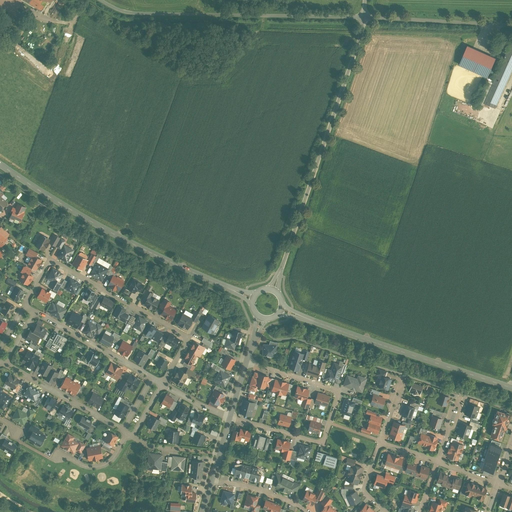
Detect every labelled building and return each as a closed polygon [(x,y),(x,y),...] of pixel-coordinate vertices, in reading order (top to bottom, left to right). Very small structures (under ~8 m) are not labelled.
[(23,0),(41,11),(48,0),(23,0)] [(24,25),(7,14),(2,22),(19,33),(24,25)] [(511,40),(505,56),(484,103),(495,108),(511,70),(511,40)] [(480,51),(468,46),(459,64),(487,77),(496,58),(480,51)] [(25,207),(18,204),(16,209),(23,212),(25,207)] [(16,209),(13,208),(11,211),(13,212),(10,217),(15,219),(15,218),(20,220),(24,213),(23,212),(16,209)] [(9,233),(2,227),(0,229),(0,231),(6,237),(9,233)] [(49,239),(41,235),(36,245),(44,249),(45,246),(46,247),(49,243),(48,242),(49,239)] [(60,238),(55,235),(50,243),(56,246),(60,238)] [(61,238),(57,246),(61,248),(65,241),(61,238)] [(64,245),(58,256),(67,261),(73,250),(64,245)] [(38,253),(30,248),(26,254),(32,257),(33,255),(36,256),(38,253)] [(92,254),(87,262),(91,264),(94,260),(96,257),(92,254)] [(36,256),(33,255),(32,257),(28,264),(36,269),(38,266),(40,263),(42,260),(36,256)] [(78,255),(73,265),(82,269),(87,260),(78,255)] [(108,269),(96,262),(94,266),(90,274),(102,281),(106,273),(108,269)] [(32,270),(24,266),(21,271),(24,273),(24,272),(29,274),(32,270)] [(62,274),(53,269),(48,278),(57,283),(59,279),(62,274)] [(117,273),(111,270),(109,275),(107,277),(111,279),(113,276),(115,276),(117,273)] [(29,274),(24,272),(24,273),(20,279),(28,284),(33,276),(29,274)] [(115,276),(113,276),(111,279),(108,284),(111,286),(116,289),(119,290),(124,282),(123,281),(124,280),(117,277),(117,278),(115,276)] [(13,287),(17,282),(9,278),(6,283),(13,287)] [(80,284),(70,278),(68,282),(65,288),(75,293),(80,284)] [(130,285),(128,289),(132,291),(134,292),(135,291),(138,290),(140,291),(144,285),(140,283),(137,281),(135,280),(133,283),(132,282),(131,283),(130,285)] [(19,301),(24,291),(16,286),(10,296),(19,301)] [(128,289),(125,287),(122,292),(129,296),(132,291),(128,289)] [(45,291),(42,289),(38,297),(39,297),(39,298),(41,299),(43,299),(46,301),(49,296),(51,293),(49,292),(45,290),(45,291)] [(95,293),(88,289),(83,298),(90,302),(95,293)] [(57,293),(50,290),(49,292),(51,293),(49,296),(54,298),(57,293)] [(146,290),(142,298),(146,300),(149,295),(151,296),(152,293),(146,290)] [(146,300),(144,304),(148,306),(147,306),(150,308),(151,307),(154,309),(159,300),(151,296),(149,295),(146,300)] [(114,302),(105,297),(102,302),(101,304),(110,309),(114,302)] [(170,302),(164,299),(160,306),(164,309),(166,305),(168,306),(170,302)] [(15,306),(7,302),(5,305),(3,308),(4,308),(2,312),(10,316),(11,313),(12,313),(14,310),(13,310),(15,306)] [(66,309),(56,304),(55,305),(52,311),(51,313),(61,318),(66,309)] [(119,305),(114,314),(120,318),(124,312),(125,309),(119,305)] [(168,306),(166,305),(164,309),(161,314),(165,315),(164,316),(168,318),(168,317),(171,319),(175,311),(171,309),(171,308),(168,306)] [(201,314),(195,311),(191,318),(193,319),(192,320),(197,322),(201,314)] [(124,312),(120,318),(120,319),(124,321),(128,314),(124,312)] [(73,313),(68,322),(77,327),(82,318),(73,313)] [(191,318),(183,314),(181,317),(180,318),(178,321),(178,322),(178,323),(180,324),(180,325),(185,327),(187,328),(192,320),(193,319),(191,318)] [(132,315),(127,323),(133,326),(136,321),(134,320),(136,318),(132,315)] [(219,320),(209,315),(208,317),(203,325),(204,325),(202,327),(212,333),(216,326),(219,320)] [(147,321),(139,317),(136,322),(136,321),(133,326),(134,327),(134,326),(142,330),(147,321)] [(96,326),(89,322),(83,331),(93,336),(95,333),(98,328),(98,327),(96,326)] [(33,332),(39,336),(42,338),(46,330),(37,325),(33,332)] [(151,326),(146,334),(152,337),(156,329),(151,326)] [(156,329),(152,337),(158,341),(162,332),(156,329)] [(242,332),(234,330),(232,334),(232,333),(231,336),(232,337),(231,339),(231,340),(236,341),(235,343),(236,343),(240,344),(241,338),(240,338),(242,332)] [(35,344),(39,336),(33,332),(31,331),(26,339),(32,342),(35,344)] [(114,336),(113,338),(114,338),(112,341),(116,343),(120,335),(114,332),(112,335),(114,336)] [(113,338),(104,333),(100,341),(109,346),(112,341),(114,338),(113,338)] [(58,334),(52,343),(62,349),(67,340),(58,334)] [(179,339),(170,334),(167,339),(166,342),(174,347),(179,339)] [(167,339),(164,336),(159,344),(164,347),(166,342),(167,339)] [(211,342),(204,337),(201,341),(204,343),(209,346),(211,342)] [(231,339),(227,338),(225,345),(228,346),(228,347),(234,349),(236,343),(235,343),(236,341),(231,340),(231,339)] [(132,347),(124,342),(122,347),(120,346),(118,350),(121,351),(121,352),(124,354),(124,353),(127,355),(131,349),(132,347)] [(202,346),(195,342),(194,345),(193,344),(193,345),(194,345),(192,348),(192,347),(191,348),(192,348),(191,350),(197,354),(200,356),(205,348),(205,347),(202,346)] [(269,344),(263,344),(262,356),(276,356),(276,346),(277,345),(269,344)] [(230,352),(222,347),(220,352),(227,355),(228,356),(230,352)] [(151,349),(148,355),(147,356),(151,359),(155,351),(151,349)] [(38,350),(37,350),(34,354),(39,357),(38,358),(41,360),(44,354),(38,350)] [(190,350),(189,353),(188,353),(186,357),(184,360),(185,361),(191,364),(193,361),(194,362),(196,359),(195,358),(197,354),(191,350),(190,350)] [(34,354),(28,351),(24,358),(28,361),(26,364),(32,368),(34,364),(35,365),(38,358),(39,357),(34,354)] [(148,355),(140,351),(135,360),(143,364),(147,356),(148,355)] [(167,355),(159,351),(157,355),(160,357),(161,357),(165,359),(167,355)] [(303,354),(295,351),(294,355),(292,355),(290,363),(291,363),(290,367),(298,370),(302,359),(303,354)] [(101,357),(93,353),(89,361),(88,362),(91,363),(95,366),(96,366),(101,357)] [(228,356),(227,355),(222,364),(230,369),(235,360),(228,356)] [(165,359),(161,357),(160,357),(156,365),(164,369),(168,361),(165,359)] [(326,363),(319,360),(317,366),(320,367),(319,369),(324,371),(326,363)] [(191,364),(185,361),(183,365),(190,369),(192,364),(191,364)] [(47,375),(51,369),(52,367),(44,362),(41,367),(40,369),(39,371),(47,375)] [(112,376),(117,366),(114,364),(114,365),(111,363),(106,373),(112,376)] [(342,366),(334,363),(332,371),(327,369),(326,372),(325,378),(324,378),(337,382),(340,372),(342,366)] [(317,366),(309,364),(307,373),(317,376),(319,369),(320,367),(317,366)] [(120,368),(117,366),(112,376),(117,379),(118,377),(121,372),(122,369),(120,368)] [(58,373),(51,369),(47,375),(45,378),(53,382),(56,376),(58,373)] [(186,373),(179,369),(177,373),(175,376),(173,380),(182,385),(187,376),(188,374),(186,373)] [(196,373),(188,369),(186,373),(188,374),(187,376),(193,379),(196,373)] [(387,371),(378,369),(376,375),(381,376),(385,377),(387,371)] [(223,372),(220,370),(219,372),(215,380),(225,386),(230,376),(223,372)] [(19,379),(10,374),(5,383),(14,388),(15,388),(17,383),(19,379)] [(260,374),(258,378),(253,376),(250,385),(257,387),(257,385),(264,387),(265,385),(268,377),(260,374)] [(133,376),(130,375),(126,381),(125,383),(128,385),(127,387),(134,391),(137,385),(138,385),(140,382),(139,381),(140,380),(137,378),(133,376)] [(385,377),(381,376),(379,381),(378,384),(378,385),(378,386),(387,389),(388,387),(389,387),(390,384),(389,383),(391,379),(385,377)] [(67,377),(67,378),(66,377),(66,378),(64,382),(61,387),(68,391),(73,381),(70,380),(70,379),(67,377)] [(359,380),(351,377),(348,387),(362,391),(366,379),(361,377),(359,380)] [(126,381),(122,379),(117,387),(125,391),(127,387),(128,385),(125,383),(126,381)] [(278,381),(275,380),(274,384),(273,386),(272,390),(275,391),(275,392),(278,393),(282,381),(278,380),(278,381)] [(76,383),(73,381),(68,391),(75,395),(77,390),(80,385),(79,385),(80,384),(76,383)] [(286,382),(282,381),(278,393),(282,394),(282,393),(285,394),(286,390),(287,388),(288,384),(286,383),(286,382)] [(22,385),(17,383),(15,388),(14,388),(13,390),(17,393),(22,385)] [(422,386),(412,383),(409,391),(412,393),(413,394),(415,395),(416,394),(419,395),(422,386)] [(224,389),(216,384),(213,390),(214,391),(215,390),(221,393),(224,389)] [(29,386),(24,395),(36,401),(41,392),(29,386)] [(305,388),(301,387),(301,388),(298,386),(294,396),(303,399),(306,400),(306,397),(309,390),(305,389),(305,388)] [(2,392),(0,390),(0,402),(1,403),(1,404),(5,406),(5,405),(6,406),(11,397),(2,392)] [(221,393),(215,390),(214,391),(210,399),(219,404),(221,401),(222,401),(224,398),(223,397),(224,395),(221,393)] [(103,399),(93,393),(88,402),(98,407),(103,399)] [(330,396),(318,393),(316,399),(315,402),(327,406),(330,396)] [(448,397),(440,394),(437,402),(446,405),(449,397),(448,397)] [(166,395),(162,402),(169,406),(173,400),(173,399),(166,395)] [(378,396),(373,395),(370,403),(374,404),(373,405),(377,406),(382,407),(385,399),(378,396)] [(49,396),(44,405),(51,410),(52,410),(54,405),(57,401),(49,396)] [(129,402),(122,397),(119,401),(121,402),(127,406),(129,402)] [(311,399),(306,397),(306,400),(303,399),(301,405),(308,407),(309,407),(310,403),(311,399)] [(248,401),(244,400),(243,401),(242,405),(253,408),(254,403),(248,401)] [(352,402),(345,400),(341,412),(351,415),(355,403),(352,402)] [(127,406),(121,402),(119,405),(118,405),(116,409),(117,409),(115,413),(122,417),(124,414),(125,414),(127,410),(126,410),(128,406),(127,406)] [(471,404),(468,403),(467,408),(477,412),(479,407),(477,406),(471,404)] [(189,408),(182,404),(177,411),(176,415),(177,415),(184,419),(187,414),(186,412),(189,408)] [(54,405),(52,410),(51,410),(50,413),(54,415),(58,407),(54,405)] [(70,408),(66,406),(65,406),(63,405),(58,413),(67,418),(68,418),(69,416),(72,411),(70,409),(70,408)] [(253,408),(242,405),(240,412),(251,415),(253,408)] [(410,418),(414,408),(409,406),(405,405),(402,415),(410,418)] [(477,412),(467,408),(465,413),(468,414),(474,416),(475,417),(477,412)] [(27,414),(18,409),(13,418),(24,424),(27,417),(29,415),(27,414)] [(35,412),(29,409),(27,414),(29,415),(27,417),(31,419),(35,412)] [(173,409),(169,417),(175,420),(177,415),(176,415),(177,411),(173,409)] [(442,412),(434,409),(432,416),(433,416),(440,418),(442,412)] [(510,415),(497,411),(493,424),(495,424),(494,427),(493,431),(492,431),(491,436),(501,439),(506,425),(507,425),(510,415)] [(204,415),(195,412),(193,416),(192,421),(201,424),(203,423),(203,421),(202,419),(204,415)] [(291,417),(280,414),(278,423),(289,425),(290,419),(291,417)] [(82,415),(78,423),(87,428),(92,420),(82,415)] [(375,416),(371,415),(369,422),(370,422),(379,425),(381,418),(375,416)] [(158,419),(152,416),(147,425),(155,429),(159,422),(160,420),(158,419)] [(164,418),(160,416),(158,419),(160,420),(159,422),(165,426),(168,420),(167,420),(164,418)] [(440,418),(433,416),(430,425),(439,428),(442,419),(440,418)] [(318,422),(311,420),(308,430),(318,433),(321,423),(318,422)] [(478,424),(470,421),(469,425),(471,426),(470,428),(476,430),(478,424)] [(379,425),(370,422),(369,422),(367,429),(371,430),(377,432),(380,425),(379,425)] [(391,429),(402,432),(404,426),(401,425),(394,422),(391,429)] [(96,426),(91,423),(88,429),(88,428),(86,431),(88,432),(92,434),(96,426)] [(469,425),(462,423),(458,434),(467,437),(470,428),(471,426),(469,425)] [(39,428),(32,424),(29,430),(33,432),(34,429),(38,431),(39,428)] [(243,429),(240,428),(239,431),(237,438),(239,439),(240,439),(240,440),(243,441),(244,440),(248,441),(251,431),(248,430),(243,428),(243,429)] [(33,432),(29,439),(37,443),(37,442),(40,444),(44,437),(41,435),(42,433),(38,431),(34,429),(33,432)] [(402,432),(391,429),(389,435),(399,439),(402,432)] [(177,431),(172,430),(172,432),(169,432),(169,433),(168,434),(167,437),(168,438),(168,441),(177,442),(178,434),(179,431),(177,431)] [(114,434),(110,432),(105,441),(113,445),(113,443),(114,443),(116,441),(115,440),(117,436),(116,434),(115,433),(114,434)] [(202,434),(196,432),(192,441),(202,445),(205,435),(202,434)] [(74,437),(68,434),(62,445),(74,452),(75,449),(78,443),(72,440),(74,437)] [(273,439),(253,434),(252,437),(255,438),(253,444),(267,449),(269,442),(271,443),(273,439)] [(425,435),(421,434),(418,442),(427,445),(426,447),(433,449),(433,447),(434,448),(437,439),(436,439),(437,437),(430,435),(430,437),(425,435)] [(6,439),(5,439),(1,446),(1,447),(4,450),(7,452),(7,451),(11,453),(16,445),(12,442),(13,442),(10,440),(9,441),(6,439)] [(286,441),(282,440),(278,439),(275,448),(284,450),(287,451),(288,449),(289,442),(286,441)] [(86,445),(79,441),(78,443),(75,449),(81,453),(82,451),(84,449),(86,445)] [(463,445),(454,442),(452,445),(451,445),(450,449),(460,452),(461,453),(463,448),(463,445)] [(501,447),(490,443),(488,449),(499,453),(501,447)] [(311,448),(300,445),(299,452),(297,455),(298,456),(308,458),(311,448)] [(100,446),(94,447),(96,459),(99,458),(102,457),(100,446)] [(94,447),(87,448),(90,460),(93,459),(93,460),(96,459),(94,447)] [(450,449),(449,448),(448,452),(449,452),(447,456),(457,460),(458,457),(460,452),(450,449)] [(287,451),(284,450),(282,457),(290,459),(292,450),(288,449),(287,451)] [(486,456),(496,459),(498,453),(499,453),(488,449),(486,456)] [(299,452),(292,450),(290,459),(296,460),(298,456),(297,455),(299,452)] [(162,455),(149,453),(148,463),(147,462),(146,468),(159,470),(160,468),(161,461),(162,455)] [(337,457),(324,453),(323,456),(326,457),(324,462),(334,465),(337,457)] [(393,456),(388,454),(386,460),(385,463),(387,464),(388,465),(392,466),(395,456),(393,456)] [(184,458),(173,456),(173,457),(172,466),(176,466),(175,469),(183,470),(184,458)] [(397,457),(395,456),(392,466),(396,468),(397,467),(399,468),(400,465),(402,459),(397,457)] [(496,459),(486,456),(484,462),(494,465),(496,459)] [(355,460),(348,457),(345,463),(352,465),(352,464),(354,464),(355,460)] [(168,462),(161,461),(160,468),(159,470),(167,471),(168,462)] [(413,462),(409,461),(408,462),(406,470),(409,471),(409,472),(410,473),(413,473),(415,467),(416,464),(413,463),(413,462)] [(494,465),(484,462),(482,468),(492,472),(494,465)] [(252,469),(247,467),(247,466),(243,465),(243,464),(242,464),(241,469),(236,468),(234,475),(244,477),(249,478),(249,479),(259,481),(261,475),(261,474),(256,473),(257,468),(257,469),(252,468),(252,469)] [(354,464),(352,464),(352,465),(351,468),(350,468),(348,472),(349,473),(352,474),(355,473),(357,475),(359,474),(361,475),(361,473),(363,468),(354,464)] [(424,467),(421,466),(420,469),(418,475),(421,476),(422,477),(423,476),(426,477),(429,469),(428,468),(425,467),(424,467)] [(418,468),(415,467),(413,473),(410,473),(410,474),(415,476),(418,468)] [(202,469),(191,468),(190,476),(201,477),(202,469)] [(444,474),(444,473),(441,472),(440,472),(437,481),(441,482),(440,483),(442,483),(441,485),(444,486),(447,478),(447,475),(444,474)] [(355,473),(352,474),(349,473),(347,480),(349,481),(349,482),(351,483),(353,482),(357,484),(359,478),(360,477),(361,475),(359,474),(357,475),(355,473)] [(385,477),(377,474),(374,483),(384,487),(386,481),(392,483),(394,480),(385,477)] [(287,480),(281,476),(278,482),(276,486),(283,489),(287,480)] [(457,478),(454,477),(453,480),(450,488),(453,489),(453,487),(455,488),(455,487),(458,488),(461,480),(461,479),(458,478),(457,478)] [(287,480),(283,489),(289,493),(292,488),(294,483),(287,480)] [(300,484),(295,482),(294,483),(292,488),(297,491),(300,484)] [(479,486),(476,485),(474,485),(474,483),(471,482),(471,484),(468,483),(467,486),(464,493),(465,493),(480,498),(480,497),(483,498),(486,489),(483,488),(484,487),(481,486),(480,487),(478,486),(479,486)] [(191,486),(182,485),(181,493),(186,494),(185,497),(186,497),(186,501),(195,502),(196,493),(191,493),(192,489),(191,488),(191,486)] [(324,491),(318,489),(315,495),(317,495),(316,497),(320,499),(324,491)] [(418,493),(409,490),(407,496),(406,498),(412,500),(415,501),(418,493)] [(234,494),(224,491),(221,501),(222,503),(225,504),(226,503),(227,502),(231,503),(232,499),(234,494)] [(315,495),(307,491),(303,500),(312,504),(316,497),(317,495),(315,495)] [(349,495),(347,496),(347,497),(351,504),(353,505),(355,504),(355,502),(360,500),(356,491),(349,495)] [(258,497),(248,494),(245,503),(246,504),(253,506),(255,507),(255,505),(258,497)] [(509,496),(504,494),(500,504),(506,506),(509,496)] [(412,500),(406,498),(407,496),(405,495),(403,501),(410,504),(412,500)] [(332,500),(327,496),(321,503),(325,506),(326,504),(328,505),(332,500)] [(273,511),(277,504),(266,500),(263,508),(273,511)] [(438,503),(433,501),(431,505),(430,506),(429,509),(430,510),(428,511),(440,511),(440,510),(439,510),(441,505),(441,504),(438,503)]
